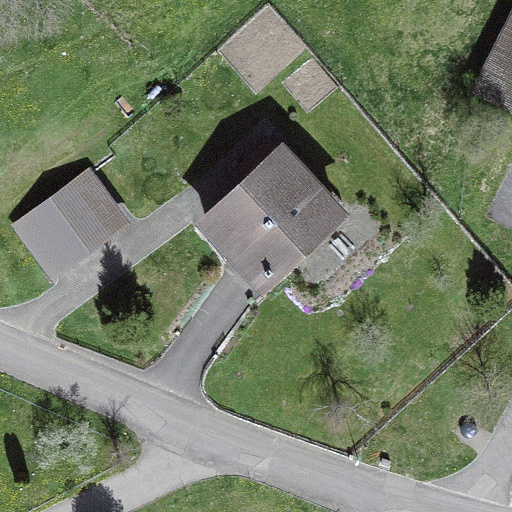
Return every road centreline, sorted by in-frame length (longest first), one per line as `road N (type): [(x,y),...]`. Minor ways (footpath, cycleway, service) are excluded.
road 1 (unclassified): [(225,444),(0,343)]
road 2 (unclassified): [(401,506),(225,444)]
road 3 (residential): [(225,444),(99,511)]
